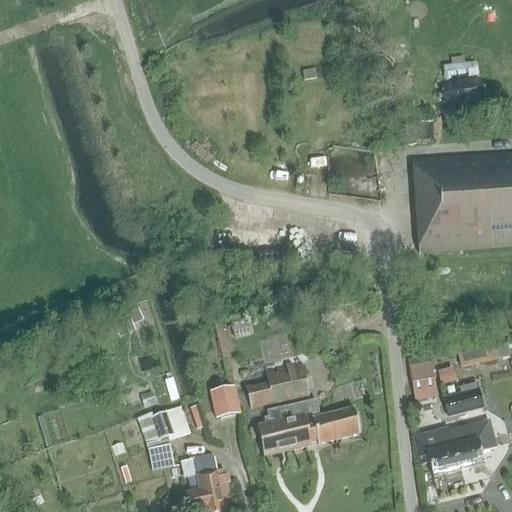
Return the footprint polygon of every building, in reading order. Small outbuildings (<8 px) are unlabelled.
[(476,63),(468,65),(457,66),(444,69),(446,81),(478,75),(476,63)] [(315,71),(302,73),(304,82),(316,80),(315,71)] [(482,101),(479,81),(443,87),(446,107),(482,101)] [(412,125),(414,144),(432,142),(430,123),(412,125)] [(511,155),(412,162),(412,163),(407,163),(408,169),(412,169),(419,254),(511,247),(511,155)] [(131,323),(143,319),(140,308),(128,312),(131,323)] [(245,318),(230,321),(235,340),(250,336),(245,318)] [(213,322),(222,361),(230,359),(220,320),(213,322)] [(461,371),(496,363),(493,347),(457,355),(461,371)] [(406,357),(414,404),(436,400),(428,353),(406,357)] [(246,390),(250,408),(250,409),(308,397),(301,365),(267,372),(269,383),(246,388),(246,390)] [(440,386),(455,383),(452,370),(437,373),(440,386)] [(448,419),(482,411),(476,385),(458,389),(460,395),(442,399),(448,419)] [(239,410),(235,392),(234,389),(209,394),(215,421),(240,416),(239,410)] [(156,406),(151,393),(139,398),(144,411),(156,406)] [(353,411),(320,419),(316,402),(289,409),(267,413),(270,425),(257,428),(264,458),(311,447),(310,444),(316,442),(317,445),(359,436),(353,411)] [(198,406),(189,409),(196,430),(205,427),(198,406)] [(137,421),(152,473),(174,469),(166,440),(173,438),(174,441),(188,437),(181,411),(152,419),(151,415),(137,421)] [(480,455),(496,451),(489,423),(462,429),(448,432),(447,430),(412,437),(418,468),(429,466),(432,479),(458,473),(484,466),(480,455)] [(225,511),(224,505),(230,504),(223,471),(217,472),(214,459),(207,457),(192,460),(192,461),(180,464),(183,479),(189,478),(192,493),(184,494),(187,511),(225,511)]
